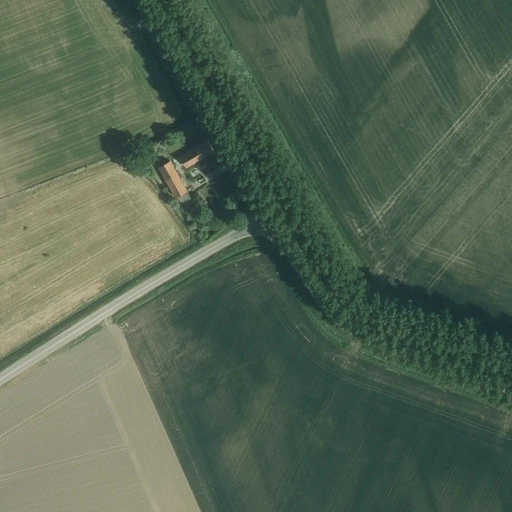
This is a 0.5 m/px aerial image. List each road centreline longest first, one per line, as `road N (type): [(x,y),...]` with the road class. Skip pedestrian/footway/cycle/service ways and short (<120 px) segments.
road 1 (unclassified): [(0,381),(265,221)]
road 2 (tertiary): [(511,387),(383,341),(329,311),(265,221)]
road 3 (tertiary): [(265,221),(138,0)]
